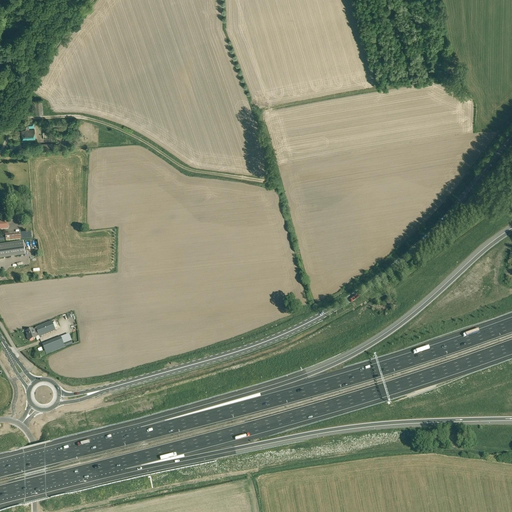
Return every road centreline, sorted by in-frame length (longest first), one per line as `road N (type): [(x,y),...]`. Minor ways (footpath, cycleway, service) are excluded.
road 1 (secondary): [(102,389),(271,339),(345,301),(427,236),(511,135)]
road 2 (motorway): [(511,229),(358,352),(142,433)]
road 3 (motorway): [(125,461),(511,346)]
road 4 (motorway): [(125,461),(362,425),(511,418)]
road 5 (motorway): [(511,323),(373,371),(142,433)]
road 6 (track): [(0,154),(52,50),(92,0)]
road 7 (motorway): [(142,433),(0,470)]
road 8 (motorway): [(0,492),(125,461)]
